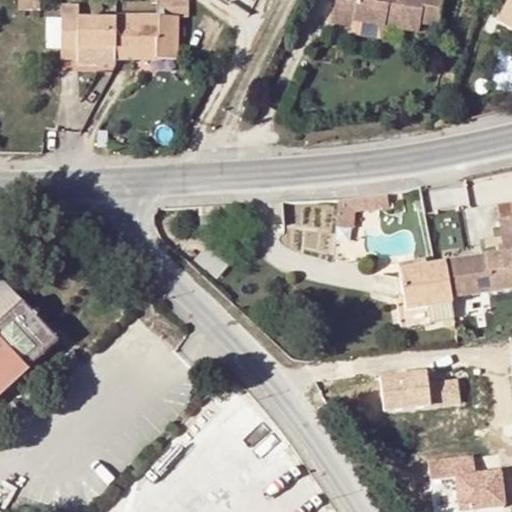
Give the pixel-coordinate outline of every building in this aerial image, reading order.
[(17,0),(17,12),(40,12),(39,0),(17,0)] [(177,17),(186,17),(186,0),(154,0),(154,15),(112,15),(112,17),(108,17),(108,64),(112,65),(112,59),(176,58),(177,17)] [(335,0),(330,25),(350,29),(351,21),(355,3),(340,1),(335,0)] [(340,0),(340,1),(355,3),(351,21),(418,32),(419,24),(438,26),(442,0),(340,0)] [(511,0),(506,0),(495,21),(511,29),(511,0)] [(75,64),(108,64),(108,17),(76,18),(76,5),(59,5),(59,19),(58,50),(58,61),(75,62),(75,64)] [(45,19),(45,50),(58,50),(59,19),(45,19)] [(511,201),(496,205),(498,220),(511,217),(511,201)] [(220,215),(198,216),(200,236),(222,234),(220,215)] [(511,217),(498,220),(494,221),(500,255),(481,258),(482,264),(443,270),(447,296),(448,300),(511,289),(511,217)] [(193,261),(216,281),(232,261),(209,242),(193,261)] [(481,258),(442,265),(443,270),(482,264),(481,258)] [(442,262),(432,265),(395,270),(402,313),(425,309),(423,299),(447,296),(443,270),(442,265),(442,262)] [(0,396),(25,374),(56,345),(19,303),(0,282),(0,396)] [(425,309),(448,305),(448,300),(447,296),(423,299),(425,309)] [(380,374),(382,409),(430,406),(428,371),(380,374)] [(454,511),(504,507),(502,469),(476,471),(475,455),(428,459),(429,479),(451,477),(454,511)]
